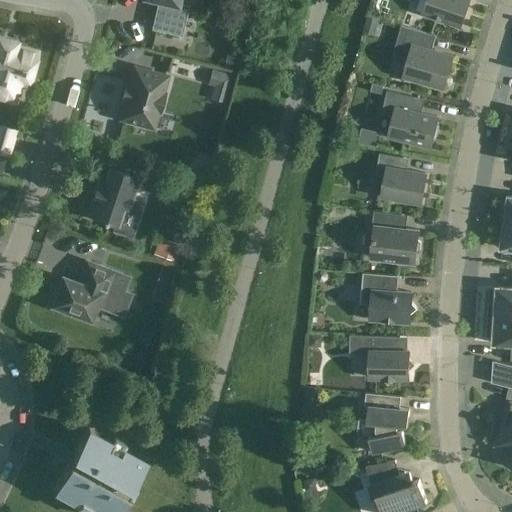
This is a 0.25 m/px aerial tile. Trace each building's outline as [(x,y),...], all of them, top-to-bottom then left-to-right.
[(179,0),(153,0),(158,1),(151,29),(181,36),(189,5),(179,3),(179,0)] [(427,0),(423,12),(444,19),(447,25),(452,22),(461,25),(469,0),(427,0)] [(379,18),(367,15),(363,32),(375,35),(379,18)] [(428,33),(402,25),(397,41),(412,45),(404,75),(444,87),(453,56),(424,47),(428,33)] [(17,41),(4,38),(0,36),(0,99),(18,105),(25,81),(29,82),(38,52),(15,46),(17,41)] [(168,75),(134,66),(120,119),(153,128),(158,110),(160,111),(165,94),(163,93),(168,75)] [(189,67),(188,80),(215,81),(214,97),(226,98),(227,69),(189,67)] [(414,96),(387,90),(381,113),(393,116),(389,136),(431,146),(432,141),(435,138),(438,134),(439,130),(438,125),(437,121),(438,116),(411,110),(414,96)] [(0,151),(6,153),(8,153),(14,130),(0,126),(0,151)] [(404,157),(380,153),(376,174),(385,176),(382,195),(421,202),(427,173),(401,169),(404,157)] [(94,198),(88,215),(115,224),(113,231),(131,237),(143,201),(132,197),(139,177),(110,167),(103,189),(95,186),(92,198),(94,198)] [(401,214),(374,210),(372,226),(375,226),(372,257),(389,259),(391,263),(399,264),(402,260),(415,262),(416,252),(420,250),(421,242),(418,237),(419,230),(400,228),(401,214)] [(511,222),(505,221),(503,233),(501,233),(499,246),(511,248),(511,222)] [(55,288),(51,299),(54,300),(53,304),(58,306),(57,310),(67,314),(68,310),(90,319),(95,304),(103,307),(124,315),(133,290),(125,287),(129,276),(114,271),(86,260),(78,283),(63,277),(58,290),(55,288)] [(393,274),(363,272),(361,302),(371,303),(370,319),(401,321),(417,307),(412,301),(413,292),(392,290),(393,274)] [(495,299),(494,314),(511,315),(511,286),(498,286),(497,299),(495,299)] [(511,315),(494,314),(493,329),(495,329),(494,342),(511,344),(511,360),(511,359),(511,315)] [(400,336),(350,334),(350,353),(370,357),(370,377),(384,377),(390,383),(395,377),(410,377),(410,369),(416,364),(402,350),(400,336)] [(511,364),(493,359),(492,382),(511,386),(511,364)] [(401,395),(366,392),(365,405),(369,406),(368,419),(358,418),(358,429),(360,439),(370,437),(373,452),(406,445),(403,429),(399,430),(398,423),(408,424),(410,408),(400,407),(401,395)] [(511,401),(496,444),(508,448),(503,462),(511,465),(511,401)] [(174,511),(190,484),(89,428),(54,490),(94,511),(174,511)] [(400,473),(395,459),(366,465),(372,483),(369,484),(376,505),(381,504),(383,511),(395,511),(427,501),(420,479),(409,482),(405,472),(400,473)]
